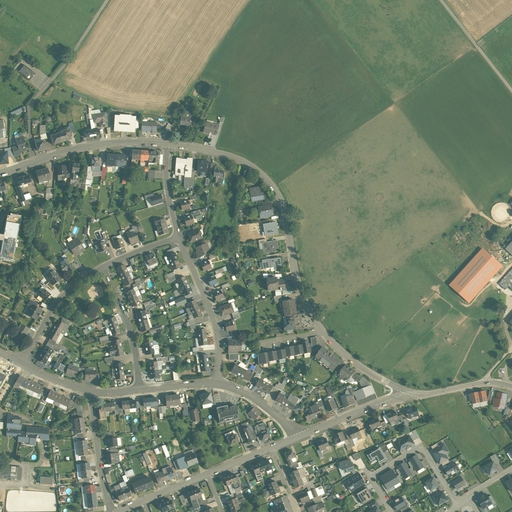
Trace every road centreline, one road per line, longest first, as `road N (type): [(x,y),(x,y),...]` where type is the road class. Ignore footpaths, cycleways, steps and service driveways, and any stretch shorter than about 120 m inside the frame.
road 1 (residential): [(167,144),(228,156),(262,174),(286,213),(314,320),(338,351),(406,396)]
road 2 (track): [(33,161),(31,103),(107,0)]
road 3 (residential): [(0,172),(102,144),(167,144)]
road 4 (residential): [(117,511),(271,448)]
road 5 (residential): [(178,237),(215,328),(217,382)]
road 6 (residential): [(102,268),(126,315),(139,390)]
road 7 (residential): [(20,363),(57,301),(102,268)]
road 8 (residential): [(456,504),(423,450),(370,476)]
road 9 (residential): [(111,511),(90,392)]
